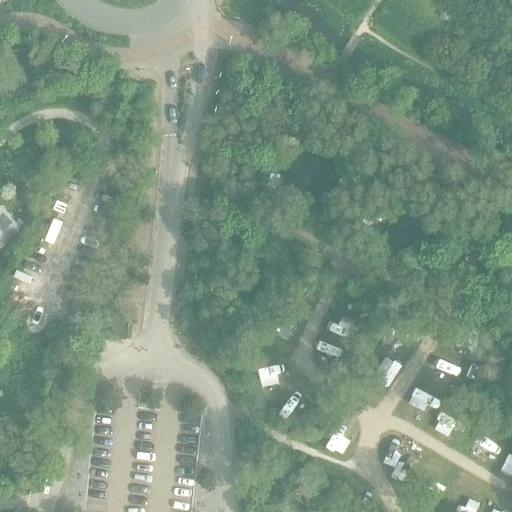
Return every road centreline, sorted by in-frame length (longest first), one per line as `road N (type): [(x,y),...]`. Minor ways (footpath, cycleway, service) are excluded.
road 1 (residential): [(169,201),(197,91),(201,32),(192,0)]
road 2 (residential): [(153,26),(169,201)]
road 3 (residential): [(158,341),(169,201)]
